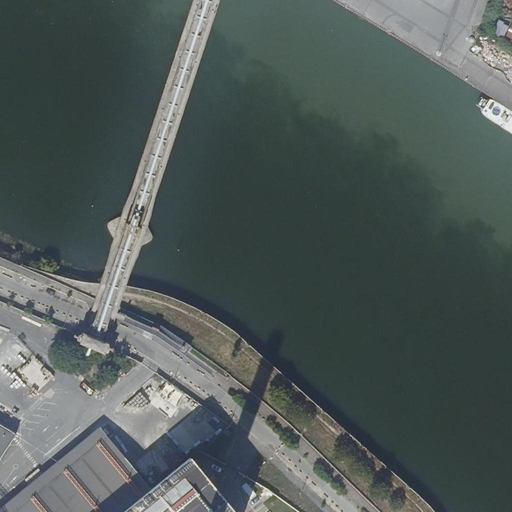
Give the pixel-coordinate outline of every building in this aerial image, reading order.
[(505,38),(510,25),(500,21),(494,34),(505,38)] [(103,353),(107,342),(81,331),(77,342),(103,353)] [(0,458),(15,435),(0,426),(0,458)] [(107,437),(14,511),(122,511),(150,490),(107,437)] [(150,490),(122,511),(230,511),(188,461),(187,459),(150,490)]
